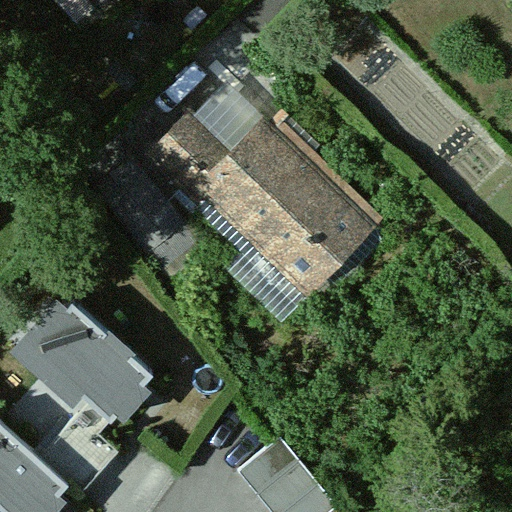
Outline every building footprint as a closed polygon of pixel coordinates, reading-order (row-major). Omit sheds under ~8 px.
[(111,0),(94,0),(102,9),(111,0)] [(378,223),(266,111),(208,169),(170,130),(148,152),(198,203),(206,195),(306,295),(378,223)] [(186,220),(132,154),(95,184),(148,250),(186,220)] [(53,296),(10,344),(65,394),(77,381),(94,397),(113,414),(117,408),(125,416),(152,386),(144,379),(154,369),(73,296),(64,306),(53,296)] [(113,414),(94,397),(46,449),(87,485),(118,451),(96,432),(113,414)] [(0,501),(9,509),(12,511),(54,511),(67,499),(59,492),(69,481),(0,418),(0,501)] [(276,511),(330,511),(340,504),(284,435),(241,469),(276,511)]
